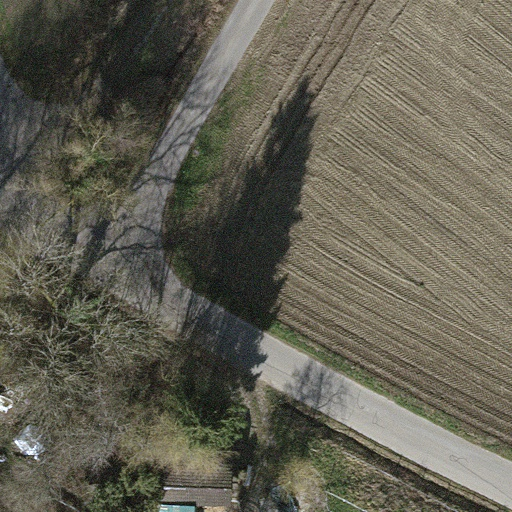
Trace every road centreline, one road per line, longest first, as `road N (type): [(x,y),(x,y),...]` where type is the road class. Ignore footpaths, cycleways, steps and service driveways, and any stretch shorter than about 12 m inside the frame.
road 1 (unclassified): [(511,481),(0,206)]
road 2 (track): [(102,259),(256,0)]
road 3 (track): [(153,0),(74,118),(0,125)]
